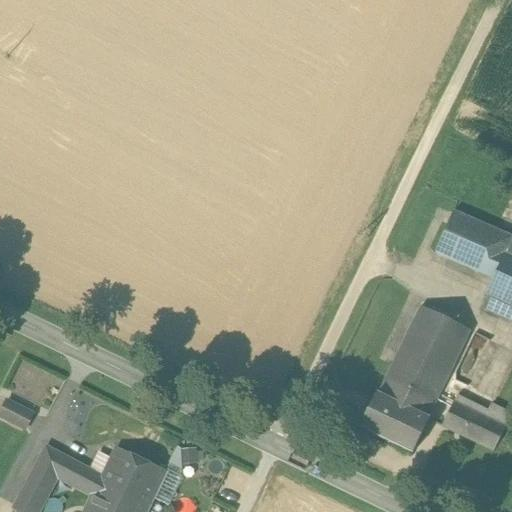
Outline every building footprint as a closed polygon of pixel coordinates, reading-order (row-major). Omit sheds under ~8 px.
[(511,245),(511,237),(455,210),(434,255),(493,283),(506,257),(511,245)] [(511,259),(506,257),(493,283),(487,297),(511,309),(511,259)] [(511,309),(487,297),(482,307),(511,321),(511,309)] [(417,306),(376,393),(429,418),(470,331),(417,306)] [(429,418),(376,393),(359,429),(412,454),(429,418)] [(511,413),(491,404),(488,410),(456,395),(453,401),(505,426),(511,413)] [(505,426),(453,401),(441,427),(493,452),(505,426)] [(33,415),(6,402),(0,414),(0,416),(26,430),(33,415)] [(46,449),(14,509),(19,511),(38,511),(57,477),(38,467),(47,449),(46,449)] [(90,471),(47,449),(38,467),(57,477),(90,495),(87,500),(91,502),(100,483),(103,478),(90,471)] [(179,451),(180,464),(198,463),(197,450),(179,451)] [(100,483),(149,507),(153,499),(165,474),(116,451),(112,460),(103,478),(100,483)] [(98,454),(90,471),(103,478),(112,460),(98,454)] [(13,473),(3,494),(13,499),(23,478),(13,473)] [(179,481),(165,474),(153,499),(167,506),(179,481)] [(146,511),(149,507),(100,483),(91,502),(86,511),(146,511)]
